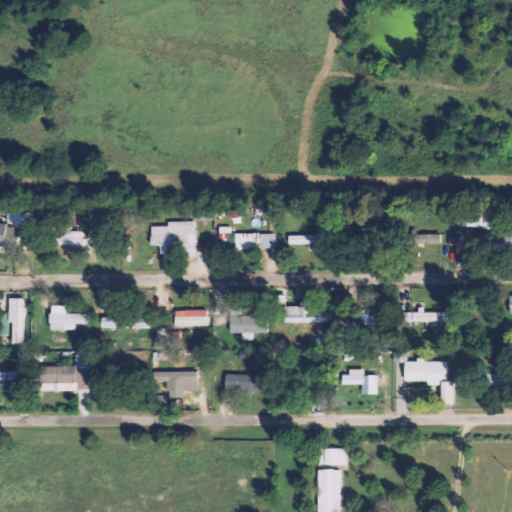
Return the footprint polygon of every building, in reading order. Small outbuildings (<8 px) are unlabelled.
[(482,216),(457,215),(457,226),(482,227),(482,216)] [(195,221),(167,222),(167,226),(151,226),(151,245),(195,244),(195,221)] [(0,246),(18,247),(19,226),(0,225),(0,246)] [(61,238),(58,238),(58,244),(84,245),(84,231),(61,231),(61,238)] [(235,233),(235,249),(275,248),(275,233),(235,233)] [(440,234),(416,234),(416,244),(440,244),(440,234)] [(315,235),(288,235),(288,244),(315,244),(315,235)] [(10,343),(24,343),(25,298),(11,298),(10,343)] [(65,324),(84,323),(84,313),(65,313),(65,305),(50,305),(50,330),(65,330),(65,324)] [(283,306),(283,323),(332,322),(332,311),(306,312),(306,305),(283,306)] [(230,332),(243,333),(243,334),(266,335),(267,314),(242,313),(243,309),(230,308),(230,332)] [(175,326),(208,326),(207,309),(175,310),(175,326)] [(8,313),(0,312),(0,316),(1,334),(9,334),(8,313)] [(425,321),(425,325),(449,325),(449,312),(421,312),(404,312),(404,321),(425,321)] [(354,314),(355,324),(378,323),(378,313),(354,314)] [(101,327),(149,328),(149,318),(101,317),(101,327)] [(40,365),(40,390),(93,390),(93,367),(88,367),(88,355),(75,355),(75,365),(40,365)] [(453,403),(453,381),(447,381),(447,360),(416,360),(416,361),(404,361),(404,381),(427,380),(427,384),(440,384),(440,403),(453,403)] [(376,384),(376,375),(364,375),(363,369),(349,369),(349,375),(342,375),(342,384),(376,384)] [(0,370),(0,379),(20,381),(20,371),(0,370)] [(198,371),(154,371),(154,381),(167,381),(167,398),(184,398),(184,390),(198,390),(198,371)] [(260,375),(226,374),(225,391),(260,392),(260,375)] [(487,374),(487,385),(507,384),(507,374),(487,374)] [(319,464),(345,464),(346,448),(319,448),(319,464)] [(318,469),(317,511),(339,511),(340,470),(318,469)]
